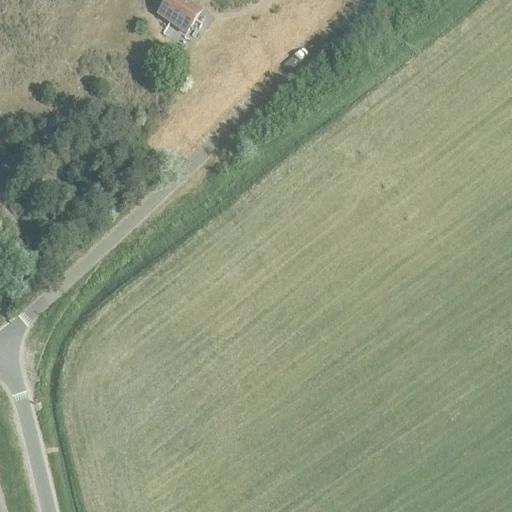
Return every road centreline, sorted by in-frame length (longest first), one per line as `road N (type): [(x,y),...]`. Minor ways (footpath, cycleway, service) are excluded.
road 1 (unclassified): [(0,339),(371,0)]
road 2 (unclassified): [(45,511),(0,357)]
